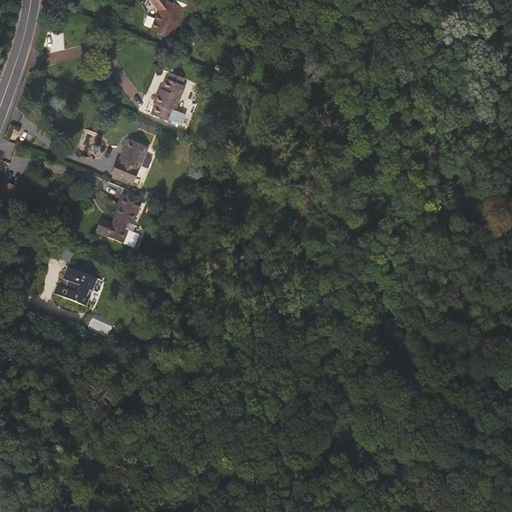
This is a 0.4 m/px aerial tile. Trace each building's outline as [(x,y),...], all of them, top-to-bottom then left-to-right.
[(150,0),(158,10),(151,29),(172,38),(185,7),(199,13),(202,4),(196,0),(181,0),(179,5),(173,3),(167,0),(166,0),(150,0)] [(171,73),(168,79),(166,78),(164,83),(162,82),(158,92),(154,103),(156,104),(152,114),(170,121),(184,86),(182,85),(184,78),(171,73)] [(157,128),(140,122),(138,127),(155,134),(157,128)] [(128,139),(119,161),(117,160),(114,166),(112,173),(134,182),(148,147),(128,139)] [(18,187),(2,182),(0,188),(0,206),(9,210),(18,187)] [(117,209),(112,223),(101,219),(95,233),(134,248),(139,235),(132,232),(135,226),(132,225),(142,202),(123,194),(117,209)] [(74,251),(57,243),(51,254),(68,262),(74,251)] [(97,278),(68,267),(65,273),(63,280),(68,282),(66,288),(57,285),(53,294),(86,307),(90,298),(87,297),(89,290),(92,291),(97,278)]
